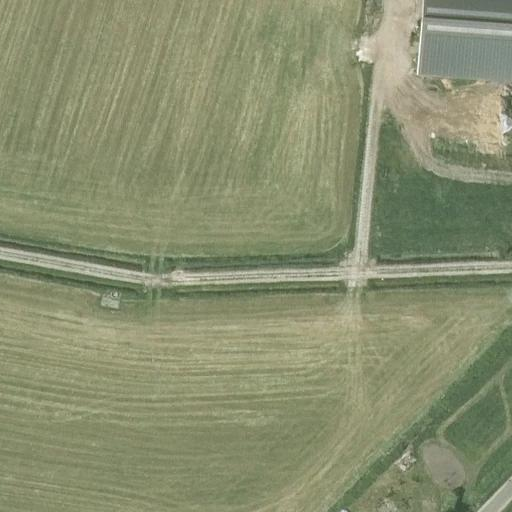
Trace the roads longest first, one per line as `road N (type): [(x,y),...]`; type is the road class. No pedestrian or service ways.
road 1 (track): [(0,256),(154,284),(355,274)]
road 2 (track): [(355,274),(389,0)]
road 3 (track): [(355,274),(511,266)]
